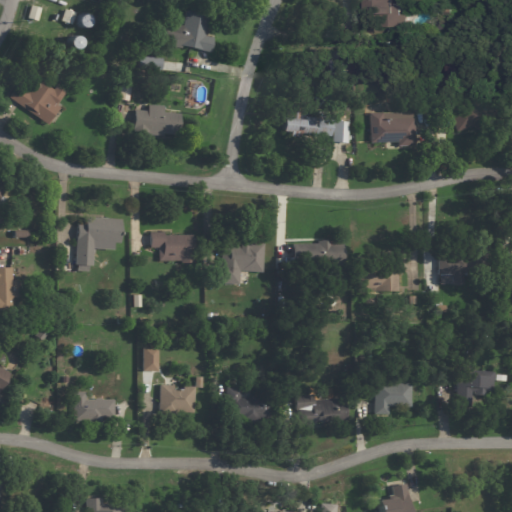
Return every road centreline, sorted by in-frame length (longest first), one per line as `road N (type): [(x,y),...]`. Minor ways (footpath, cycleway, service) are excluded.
road 1 (residential): [(0,132),(72,165),(326,190),(511,171)]
road 2 (residential): [(0,432),(73,451),(295,474),(410,440),(511,438)]
road 3 (residential): [(271,0),(238,97),(227,180)]
